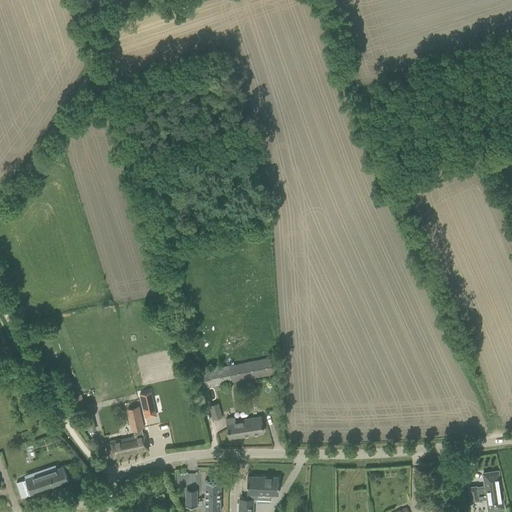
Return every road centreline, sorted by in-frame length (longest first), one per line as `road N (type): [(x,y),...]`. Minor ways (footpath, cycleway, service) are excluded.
road 1 (unclassified): [(115,477),(195,454),(375,454),(511,438)]
road 2 (track): [(321,0),(462,351)]
road 3 (track): [(0,208),(96,64),(83,26)]
road 4 (unclassified): [(115,477),(54,407),(0,303)]
